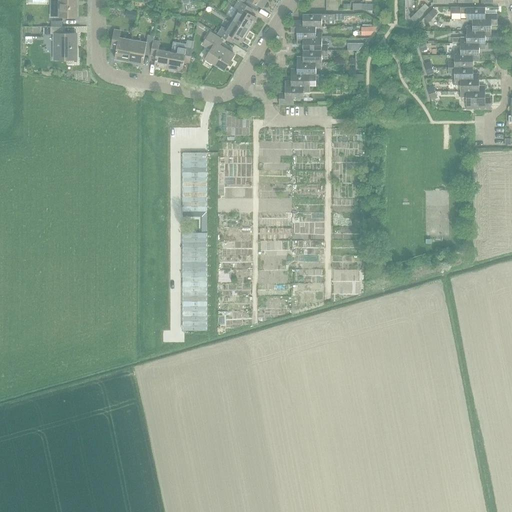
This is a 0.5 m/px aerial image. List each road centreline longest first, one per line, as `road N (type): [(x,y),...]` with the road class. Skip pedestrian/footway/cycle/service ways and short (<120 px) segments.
road 1 (residential): [(211,95),(204,144),(176,144),(176,336)]
road 2 (residential): [(211,95),(108,75),(96,55),(96,0)]
